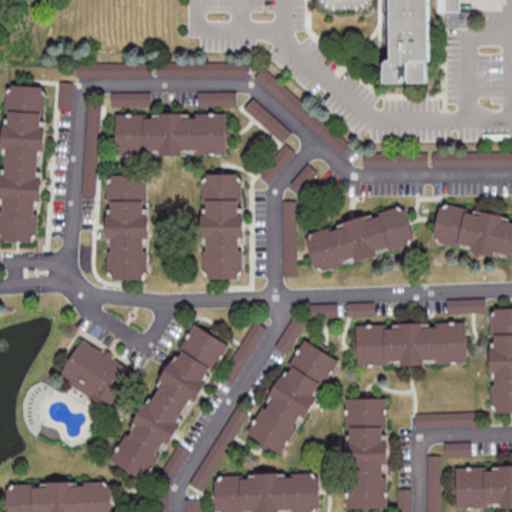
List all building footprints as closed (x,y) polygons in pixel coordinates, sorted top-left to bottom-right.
[(493,0),(383,0),(386,83),(430,83),(430,10),(494,10),(493,0)] [(78,77),(153,77),(153,63),(78,63),(78,77)] [(341,155),(350,145),(267,67),(257,77),(341,155)] [(0,205),(0,239),(39,242),(50,87),(8,84),(0,205)] [(141,95),(114,95),(114,103),(141,103),(141,95)] [(291,132),(255,97),(245,107),(281,142),(291,132)] [(227,113),(116,113),(116,155),(227,155),(227,113)] [(297,153),(288,144),(260,171),(270,181),(297,153)] [(434,152),(434,166),(511,167),(511,152),(434,152)] [(319,173),(310,164),(292,182),(301,191),(319,173)] [(148,281),(149,175),(109,174),(108,280),(148,281)] [(204,174),(204,279),(243,279),(243,174),(204,174)] [(511,218),(511,215),(440,203),(433,245),(511,258),(511,221),(511,218)] [(416,247),(408,208),(306,231),(315,270),(416,247)] [(374,304),(351,304),(351,315),(374,315),(374,304)] [(57,378),(80,340),(103,354),(124,320),(130,324),(109,358),(129,370),(106,408),(57,378)] [(468,364),(467,322),(357,324),(357,366),(468,364)] [(149,482),(228,343),(193,323),(114,462),(149,482)] [(266,329),(256,323),(237,355),(246,361),(266,329)] [(249,434),(285,455),(339,360),(303,340),(249,434)] [(388,398),(347,398),(347,509),(389,509),(388,398)] [(477,413),(416,413),(416,427),(477,427),(477,413)] [(472,442),(445,442),(445,456),(472,456),(472,442)] [(428,456),(427,511),(442,511),(443,456),(428,456)] [(216,474),(216,511),(320,511),(320,473),(216,474)] [(112,511),(113,482),(7,482),(7,511),(112,511)] [(411,511),(412,489),(399,489),(399,511),(411,511)]
